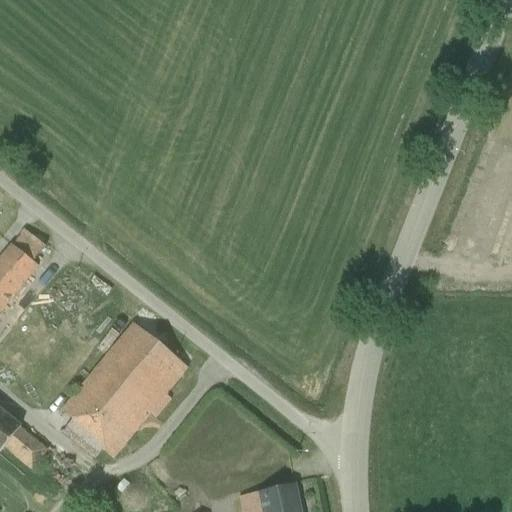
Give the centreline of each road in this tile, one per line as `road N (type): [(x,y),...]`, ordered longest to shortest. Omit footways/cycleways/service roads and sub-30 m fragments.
road 1 (tertiary): [(504,0),(369,342),(351,451)]
road 2 (unclassified): [(0,179),(326,442),(351,451)]
road 3 (track): [(227,363),(147,453),(88,479),(57,511)]
